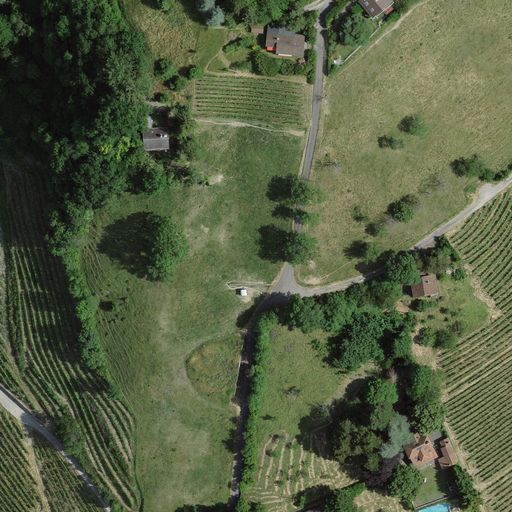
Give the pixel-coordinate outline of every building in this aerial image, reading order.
[(362,0),(372,11),(384,0),(362,0)] [(293,27),(267,26),(266,44),(275,45),(275,51),(301,52),(302,34),(292,34),(293,27)] [(168,131),(147,132),(147,148),(168,148),(168,131)] [(433,273),(410,278),(413,296),(437,292),(433,273)] [(427,431),(432,441),(443,436),(438,426),(427,431)] [(410,438),(403,442),(415,465),(434,455),(424,434),(418,437),(415,431),(408,435),(410,438)] [(451,447),(444,449),(447,456),(453,454),(451,447)]
